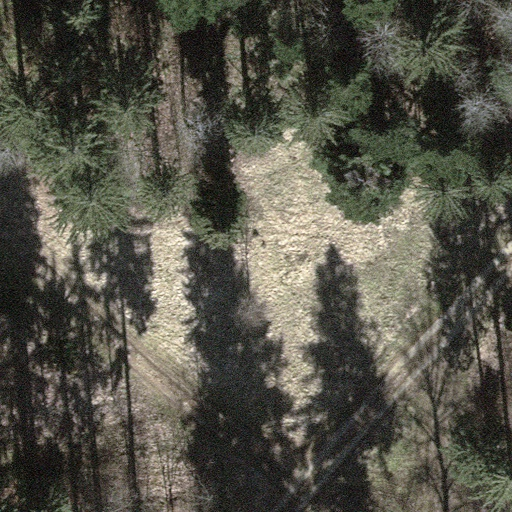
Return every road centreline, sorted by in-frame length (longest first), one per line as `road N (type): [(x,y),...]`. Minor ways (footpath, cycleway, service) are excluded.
road 1 (track): [(351,511),(0,208)]
road 2 (track): [(511,262),(431,356),(451,511)]
road 3 (track): [(431,356),(289,511)]
